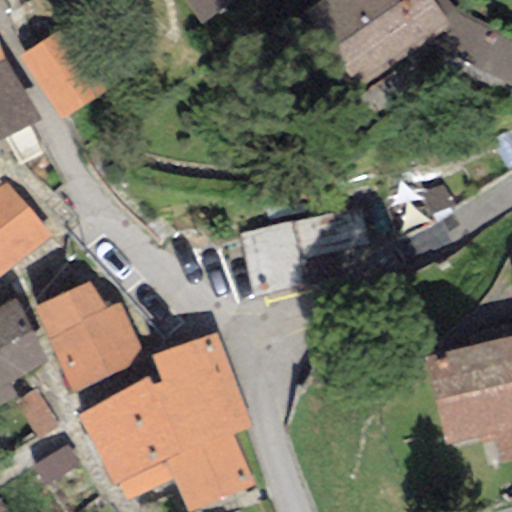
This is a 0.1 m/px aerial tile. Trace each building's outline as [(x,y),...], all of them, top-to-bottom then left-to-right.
[(183,0),(199,21),(227,0),(183,0)] [(426,0),(335,0),(309,18),(352,80),(440,19),(426,0)] [(101,93),(62,37),(23,64),(62,120),(101,93)] [(0,152),(47,125),(0,45),(0,152)] [(3,191),(0,193),(0,281),(46,242),(3,191)] [(320,227),(249,239),(260,301),(331,289),(320,227)] [(96,288),(38,315),(77,396),(134,369),(96,288)] [(0,389),(38,367),(9,316),(0,321),(0,389)] [(167,387),(86,427),(120,497),(172,472),(191,511),(199,511),(247,489),(224,443),(251,430),(211,347),(160,372),(167,387)] [(511,351),(431,371),(451,456),(511,441),(511,351)] [(36,443),(54,432),(33,400),(16,412),(36,443)] [(63,449),(31,466),(41,485),(73,468),(63,449)]
